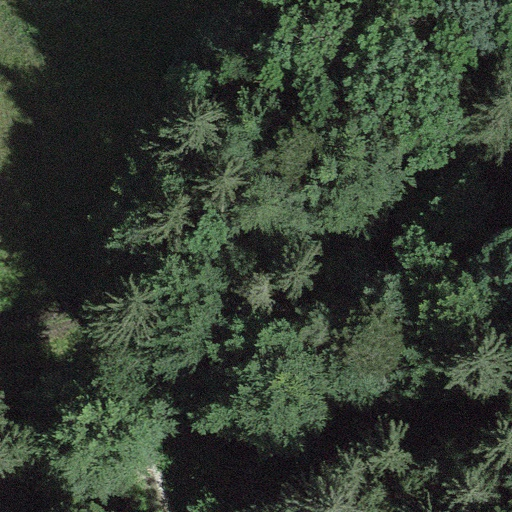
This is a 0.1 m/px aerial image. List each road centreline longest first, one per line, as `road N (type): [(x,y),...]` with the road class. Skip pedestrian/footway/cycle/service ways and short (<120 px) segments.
road 1 (track): [(37,329),(140,281),(292,253),(443,179),(511,173)]
road 2 (track): [(0,324),(37,329),(116,365),(170,511)]
